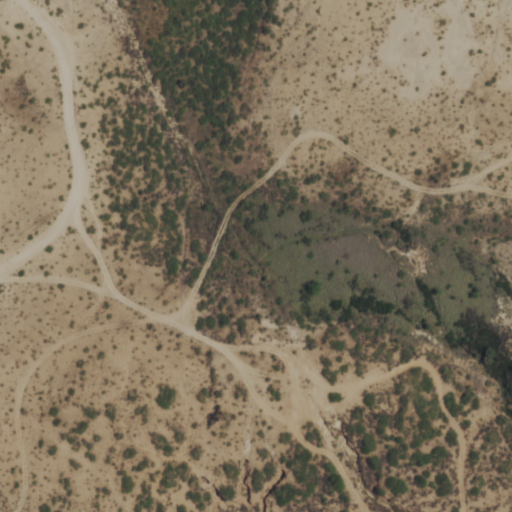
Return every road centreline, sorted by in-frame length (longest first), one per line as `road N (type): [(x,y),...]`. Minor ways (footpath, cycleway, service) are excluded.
road 1 (residential): [(511,339),(314,375),(280,353),(220,344),(77,282),(0,279)]
road 2 (residential): [(314,375),(109,0)]
road 3 (residential): [(0,272),(63,229),(81,180),(61,44),(24,0)]
road 4 (residential): [(165,318),(74,336),(28,377),(19,409),(26,469),(19,511)]
road 5 (residential): [(464,511),(464,436),(431,366),(412,364),(342,389),(314,375)]
road 6 (residential): [(314,375),(374,511)]
